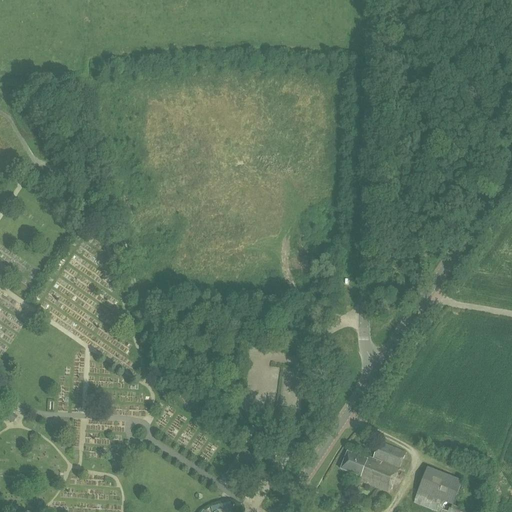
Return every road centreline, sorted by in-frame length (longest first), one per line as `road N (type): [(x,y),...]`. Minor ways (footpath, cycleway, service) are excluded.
road 1 (tertiary): [(378,366),(364,342),(363,315),(372,0)]
road 2 (secondary): [(378,366),(511,164)]
road 3 (secondary): [(278,511),(378,366)]
